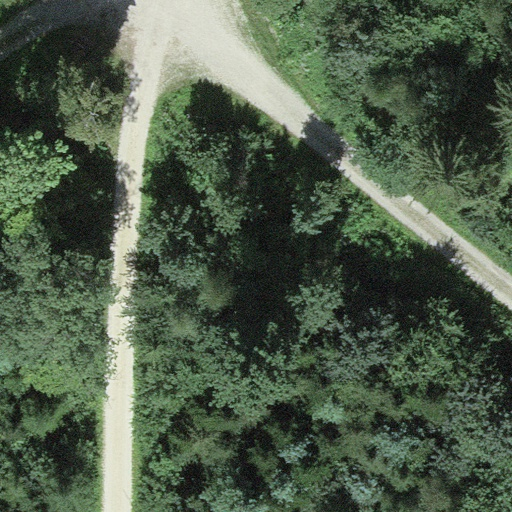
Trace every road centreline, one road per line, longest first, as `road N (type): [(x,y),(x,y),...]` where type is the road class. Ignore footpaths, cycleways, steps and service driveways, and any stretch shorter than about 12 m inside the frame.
road 1 (track): [(150,0),(115,511)]
road 2 (track): [(157,0),(511,297)]
road 3 (track): [(0,47),(29,27),(129,0)]
